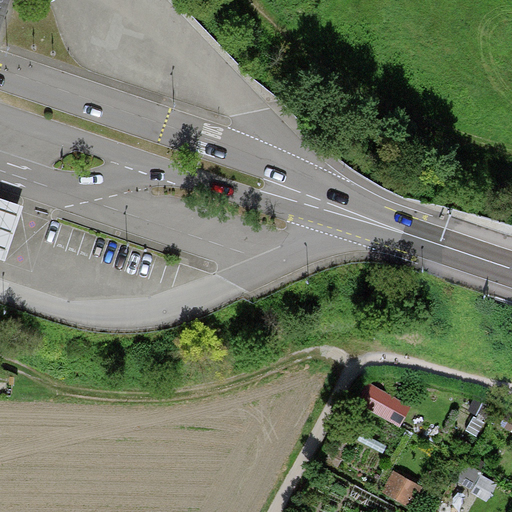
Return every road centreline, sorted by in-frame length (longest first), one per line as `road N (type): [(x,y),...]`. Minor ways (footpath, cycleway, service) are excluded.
road 1 (primary): [(511,260),(0,73)]
road 2 (primary): [(154,166),(511,275)]
road 3 (track): [(356,363),(334,351),(305,354),(194,387),(133,391),(51,377),(0,358)]
road 4 (track): [(356,363),(277,511)]
road 5 (primary): [(0,113),(154,166)]
road 6 (track): [(511,385),(411,359),(377,355),(356,363)]
road 7 (primary): [(0,169),(74,189),(154,166)]
